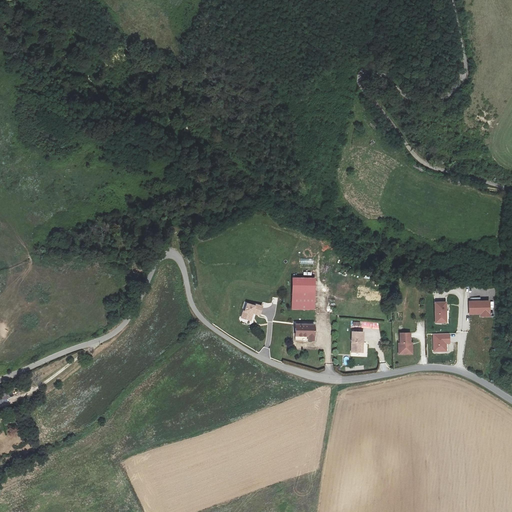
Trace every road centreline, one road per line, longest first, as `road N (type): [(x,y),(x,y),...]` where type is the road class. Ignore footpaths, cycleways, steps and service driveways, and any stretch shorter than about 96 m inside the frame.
road 1 (unclassified): [(0,379),(116,331),(158,259),(172,253),(202,319),(276,365),(326,380),(448,369),(511,400)]
road 2 (unclassified): [(511,190),(419,160),(363,88),(364,75),(374,71),(423,102),(455,89),(465,72),(452,0)]
